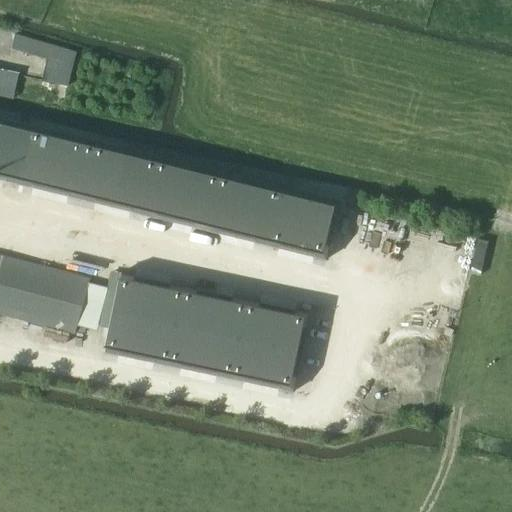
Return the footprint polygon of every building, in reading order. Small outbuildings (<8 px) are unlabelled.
[(15,35),(11,50),(46,61),(42,82),(58,86),(66,88),(76,53),(68,51),(67,50),(15,35)] [(0,97),(13,101),(18,75),(0,70),(0,97)] [(282,187),(0,119),(0,180),(54,194),(267,245),(326,260),(340,202),(334,200),(282,187)] [(0,332),(103,353),(119,276),(0,250),(0,332)] [(119,276),(103,353),(293,393),(309,315),(195,292),(119,276)]
